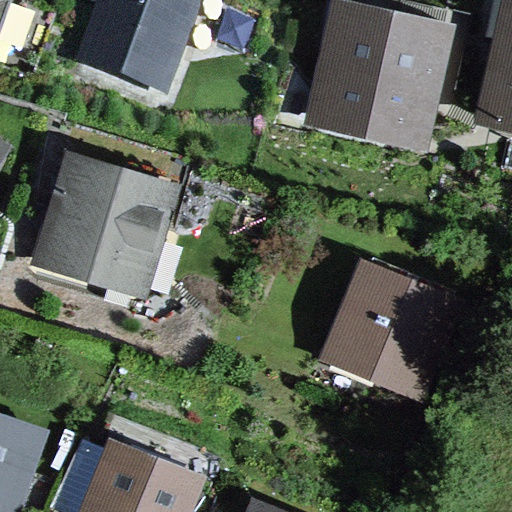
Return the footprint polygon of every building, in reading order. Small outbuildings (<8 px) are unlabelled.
[(251,13),(216,0),(110,0),(88,58),(159,85),(172,51),(188,58),(238,46),(251,13)] [(511,11),(489,115),(511,119),(511,11)] [(341,17),(319,115),(417,137),(438,39),(341,17)] [(73,168),(46,257),(136,284),(163,195),(73,168)] [(366,272),(333,354),(414,387),(448,305),(366,272)] [(0,502),(9,506),(33,438),(0,426),(0,502)] [(76,511),(103,442),(81,434),(52,511),(76,511)] [(115,451),(91,511),(177,511),(190,481),(115,451)]
